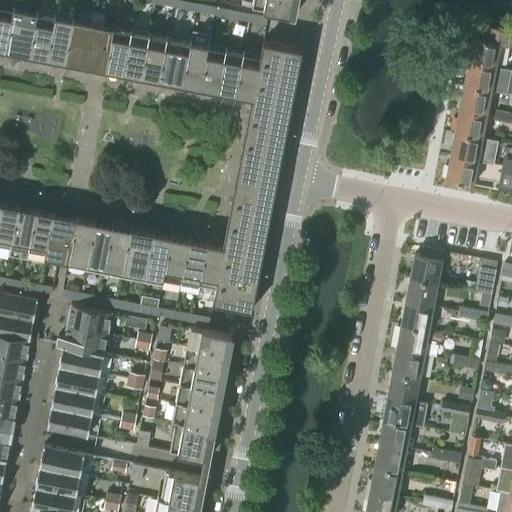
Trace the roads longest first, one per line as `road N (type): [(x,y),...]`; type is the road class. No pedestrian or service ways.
road 1 (residential): [(235,511),(302,180)]
road 2 (residential): [(331,511),(389,196)]
road 3 (residential): [(302,180),(341,0)]
road 4 (residential): [(511,220),(389,196)]
